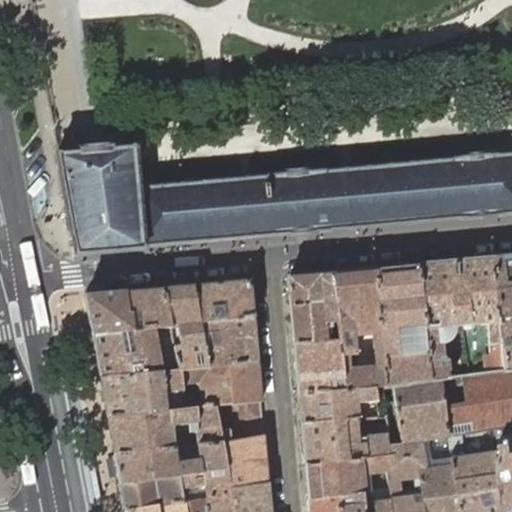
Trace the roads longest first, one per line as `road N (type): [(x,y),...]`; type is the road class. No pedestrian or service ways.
road 1 (residential): [(289,511),(266,257)]
road 2 (residential): [(266,257),(511,235)]
road 3 (secondary): [(75,511),(32,279)]
road 4 (residential): [(32,279),(266,257)]
road 5 (secondary): [(0,311),(42,511)]
road 6 (secondary): [(32,279),(0,116)]
